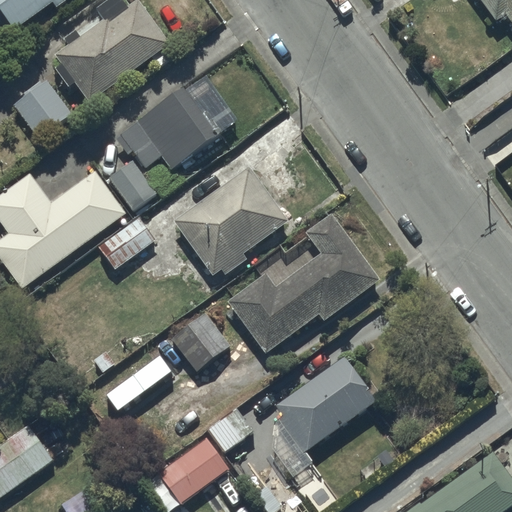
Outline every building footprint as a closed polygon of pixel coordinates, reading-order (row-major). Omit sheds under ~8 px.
[(0,0),(0,7),(15,29),(53,2),(58,7),(68,0),(67,0),(0,0)] [(91,102),(170,42),(138,0),(137,0),(128,7),(122,0),(109,0),(99,8),(106,18),(82,36),(78,30),(65,39),(69,45),(56,54),(63,63),(56,68),(70,86),(76,82),(91,102)] [(511,0),(481,0),(496,21),(507,14),(511,20),(511,0)] [(72,114),(47,82),(15,107),(40,139),(72,114)] [(184,87),(122,133),(147,168),(164,155),(174,169),(225,132),(209,111),(204,114),(184,87)] [(134,161),(110,179),(133,209),(157,192),(134,161)] [(250,167),(175,221),(214,275),(222,269),(227,274),(248,259),(244,254),(289,221),(250,167)] [(32,174),(0,196),(0,220),(8,233),(0,238),(0,257),(22,289),(128,215),(97,171),(52,203),(32,174)] [(267,273),(229,301),(267,353),(320,314),(325,321),(380,279),(331,214),(307,232),(323,253),(277,287),(267,273)] [(139,218),(99,247),(115,269),(155,240),(139,218)] [(173,339),(198,371),(231,346),(206,313),(173,339)] [(277,405),(285,416),(280,420),(273,447),(293,475),(313,462),(305,451),(377,400),(346,356),(277,405)] [(227,415),(209,428),(226,451),(244,438),(227,415)] [(30,426),(0,446),(0,497),(54,460),(30,426)] [(231,469),(208,438),(170,465),(168,462),(160,468),(163,471),(161,473),(183,503),(231,469)] [(511,477),(495,453),(407,511),(504,511),(511,507),(511,477)] [(256,494),(269,511),(275,511),(294,500),(272,467),(255,478),(263,490),(256,494)]
